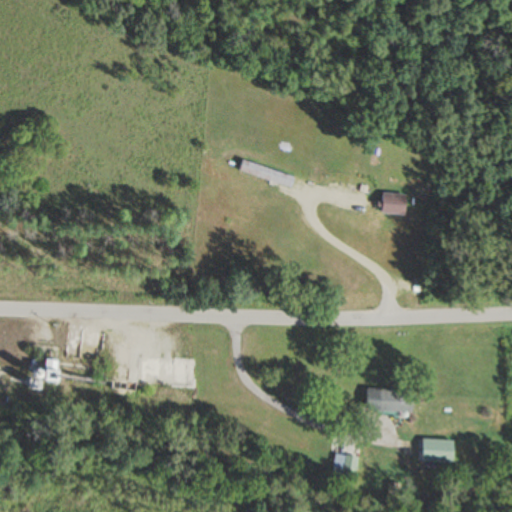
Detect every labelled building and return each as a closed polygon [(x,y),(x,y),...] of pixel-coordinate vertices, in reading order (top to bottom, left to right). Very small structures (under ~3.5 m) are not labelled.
[(239,171),(289,188),(293,177),(243,161),(239,171)] [(403,216),(405,196),(381,193),(379,213),(403,216)] [(55,362),(42,362),(42,383),(55,383),(55,362)] [(412,391),(377,391),(377,412),(411,412),(412,391)] [(451,464),(451,441),(419,441),(419,464),(451,464)] [(331,476),(353,476),(353,456),(331,456),(331,476)]
